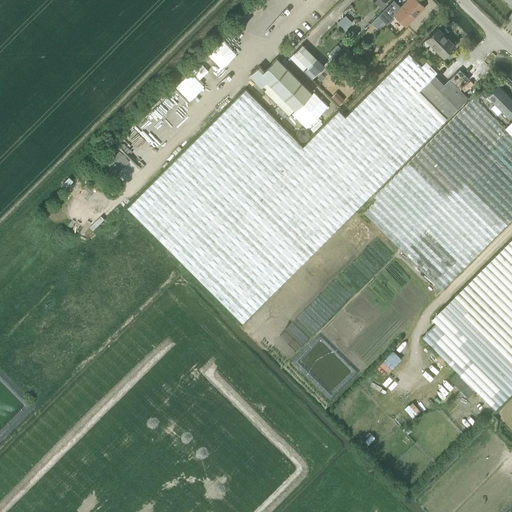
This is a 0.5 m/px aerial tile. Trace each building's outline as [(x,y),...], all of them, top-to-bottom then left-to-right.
[(424,8),(416,0),(406,0),(400,7),(393,0),(379,14),(388,23),(396,15),(406,25),(424,8)] [(343,17),(337,22),(345,30),(350,24),(343,17)] [(437,28),(426,40),(443,58),(455,46),(437,28)] [(349,38),(344,43),(347,46),(352,41),(349,38)] [(372,38),(363,38),(363,46),(372,46),(372,38)] [(294,54),(290,57),(303,70),(303,69),(307,66),(308,67),(304,70),(306,72),(312,78),(324,66),(324,65),(316,58),(302,44),(293,53),(294,54)] [(307,141),(310,145),(187,267),(242,322),(288,276),(447,118),(419,89),(433,75),(436,72),(425,61),(421,65),(408,53),(345,116),(338,110),(307,141)] [(288,115),(294,109),(294,110),(311,93),(276,58),(264,70),(259,65),(249,76),(261,87),(266,82),(267,82),(263,86),(266,89),(264,91),(288,115)] [(459,69),(449,79),(459,89),(469,79),(459,69)] [(433,75),(419,89),(447,118),(467,98),(459,89),(449,79),(443,85),(433,75)] [(508,117),(511,113),(511,100),(497,85),(487,96),(508,117)] [(187,267),(310,145),(307,141),(302,146),(245,89),(127,207),(187,267)] [(511,218),(511,135),(501,124),(476,99),(471,103),(469,101),(374,196),(377,199),(363,213),(441,290),(511,218)] [(436,322),(422,336),(456,370),(475,389),(494,408),(511,390),(511,237),(431,318),(436,322)]
